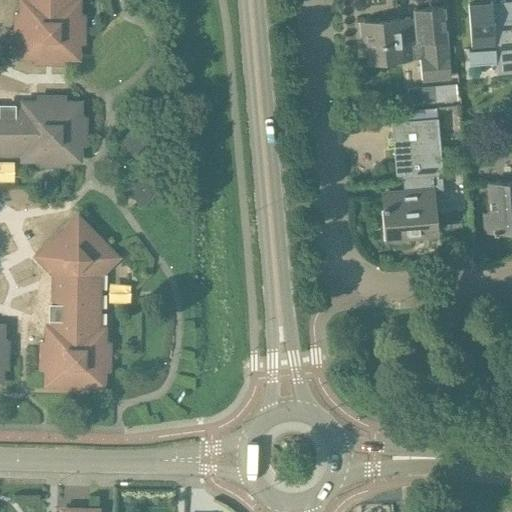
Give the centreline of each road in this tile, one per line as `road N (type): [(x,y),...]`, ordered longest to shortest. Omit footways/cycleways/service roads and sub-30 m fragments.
road 1 (residential): [(511,278),(379,287),(336,256),(307,0)]
road 2 (tertiary): [(278,318),(248,0)]
road 3 (residential): [(170,464),(0,460)]
